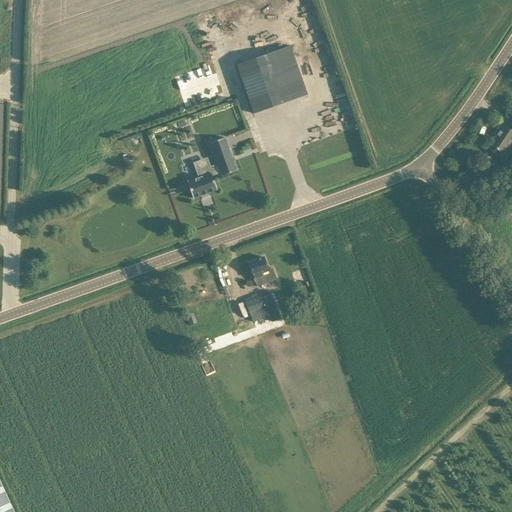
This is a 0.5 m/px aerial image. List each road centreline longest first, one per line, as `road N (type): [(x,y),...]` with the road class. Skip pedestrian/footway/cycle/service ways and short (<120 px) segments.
road 1 (unclassified): [(0,317),(421,168)]
road 2 (unclassified): [(511,300),(421,168)]
road 3 (unclassified): [(421,168),(511,47)]
